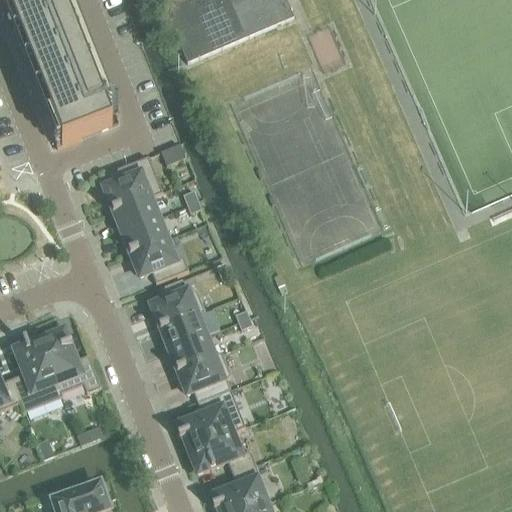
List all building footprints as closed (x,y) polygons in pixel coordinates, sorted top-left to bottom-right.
[(0,0),(0,13),(10,9),(65,146),(61,148),(61,150),(112,131),(60,0),(0,0)] [(160,0),(167,14),(159,18),(169,41),(175,38),(188,66),(294,20),(284,0),(160,0)] [(166,171),(185,163),(180,149),(161,157),(166,171)] [(111,215),(112,217),(154,201),(163,197),(148,162),(106,179),(111,190),(104,193),(113,215),(111,215)] [(183,200),(186,209),(198,205),(194,195),(183,200)] [(154,201),(112,217),(113,219),(114,218),(122,237),(162,222),(154,201)] [(198,205),(186,209),(190,219),(202,214),(198,205)] [(162,222),(122,237),(130,257),(128,257),(129,259),(170,243),(162,222)] [(170,243),(129,259),(130,261),(131,260),(140,282),(151,277),(156,289),(189,276),(183,262),(179,264),(170,243)] [(280,278),(274,281),(281,298),(287,295),(280,278)] [(163,306),(151,311),(160,332),(159,333),(159,334),(194,321),(194,322),(199,320),(201,319),(205,318),(196,293),(189,296),(187,297),(182,285),(175,288),(158,294),(163,306)] [(194,321),(159,334),(160,336),(161,336),(169,355),(209,339),(208,338),(220,334),(212,315),(205,318),(201,319),(199,320),(194,322),(194,321)] [(235,320),(239,329),(250,325),(246,315),(235,320)] [(250,325),(239,329),(242,339),(254,334),(250,325)] [(63,336),(39,346),(60,399),(61,398),(83,390),(86,399),(101,393),(88,360),(75,365),(70,352),(71,351),(70,348),(68,349),(63,336)] [(209,339),(169,355),(177,374),(176,375),(176,377),(211,363),(217,360),(209,339)] [(24,379),(12,384),(21,408),(20,408),(24,417),(62,402),(61,398),(60,399),(39,346),(27,350),(25,346),(22,347),(24,351),(15,355),(24,379)] [(211,363),(176,377),(177,378),(178,378),(187,399),(193,397),(197,408),(221,398),(230,395),(226,383),(231,381),(222,358),(217,360),(211,363)] [(0,415),(20,408),(21,408),(12,384),(0,388),(0,415)] [(182,439),(177,441),(179,444),(183,442),(188,454),(235,435),(245,432),(230,395),(221,398),(197,408),(202,420),(178,430),(182,439)] [(89,435),(77,440),(81,450),(93,445),(89,435)] [(235,435),(188,454),(198,478),(210,473),(211,475),(214,473),(213,472),(227,467),(232,479),(255,470),(250,456),(244,458),(235,435)] [(51,451),(39,455),(43,465),(52,461),(55,460),(51,451)] [(217,510),(212,511),(255,511),(270,506),(255,470),(232,479),(237,491),(213,501),(217,510)] [(107,511),(107,510),(109,509),(103,493),(101,493),(99,489),(90,492),(90,490),(80,493),(72,496),(73,498),(52,505),(54,511),(107,511)]
